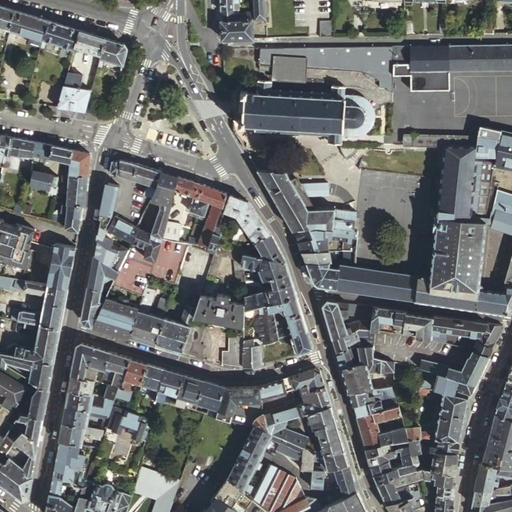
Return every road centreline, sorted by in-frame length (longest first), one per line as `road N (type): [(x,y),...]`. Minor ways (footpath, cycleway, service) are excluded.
road 1 (residential): [(214,41),(511,38)]
road 2 (residential): [(70,328),(242,376),(328,355)]
road 3 (unclassified): [(308,291),(511,320)]
road 4 (residential): [(113,136),(70,328)]
road 5 (residential): [(70,328),(36,511)]
road 6 (tertiary): [(460,511),(488,392),(511,333)]
road 7 (tertiary): [(383,511),(328,355)]
road 8 (tertiary): [(308,291),(232,157)]
road 9 (residential): [(113,136),(209,166),(232,157)]
